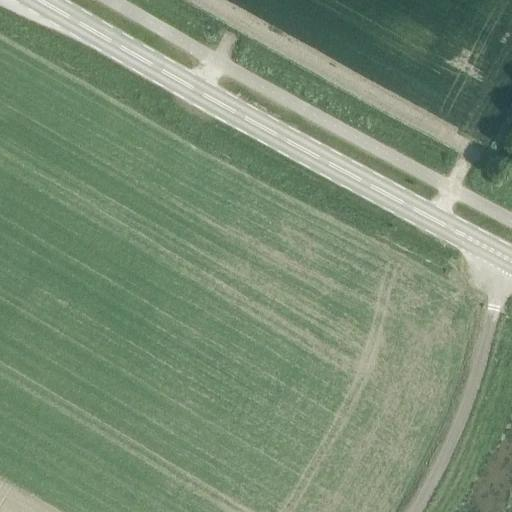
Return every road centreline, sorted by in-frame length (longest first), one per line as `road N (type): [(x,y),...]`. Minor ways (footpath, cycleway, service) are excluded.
road 1 (secondary): [(37,0),(511,261)]
road 2 (unclassified): [(511,264),(450,443),(412,511)]
